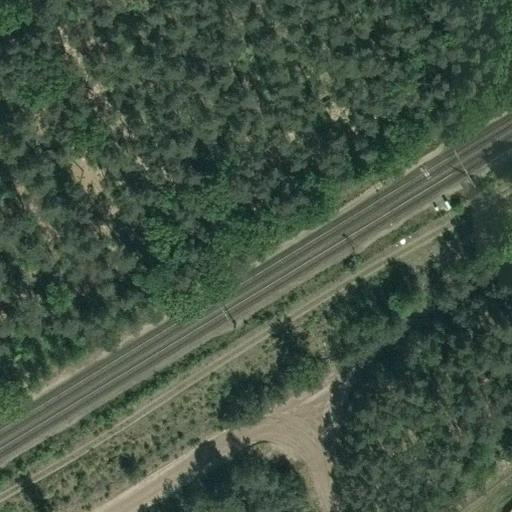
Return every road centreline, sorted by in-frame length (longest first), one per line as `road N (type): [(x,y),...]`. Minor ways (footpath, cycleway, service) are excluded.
road 1 (track): [(0,497),(511,186)]
road 2 (track): [(0,336),(70,307),(89,272),(0,153)]
